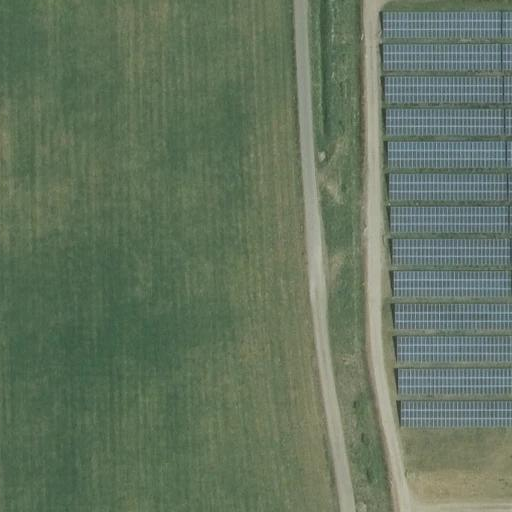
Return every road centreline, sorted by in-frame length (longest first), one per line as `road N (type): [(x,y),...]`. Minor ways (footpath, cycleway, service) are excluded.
road 1 (track): [(346,511),(309,234),(302,0)]
road 2 (track): [(403,511),(375,335),(370,0)]
